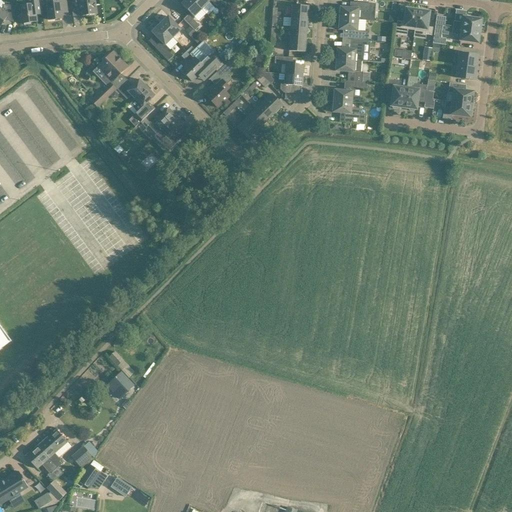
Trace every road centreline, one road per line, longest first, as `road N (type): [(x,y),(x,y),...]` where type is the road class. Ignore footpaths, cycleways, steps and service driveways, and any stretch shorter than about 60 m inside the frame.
road 1 (residential): [(123,32),(235,152),(253,153),(313,95),(322,0)]
road 2 (residential): [(400,122),(477,133),(495,6)]
road 3 (residential): [(123,32),(0,49)]
